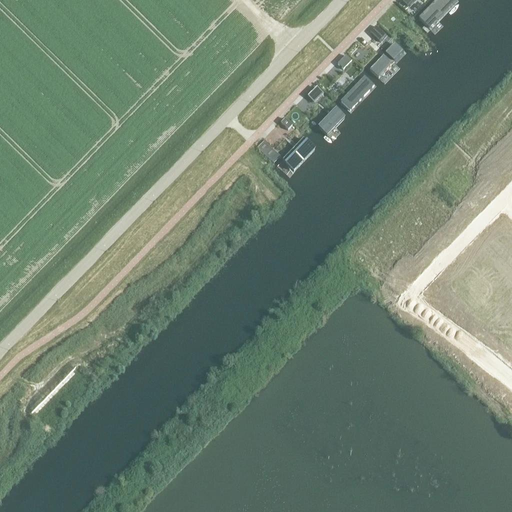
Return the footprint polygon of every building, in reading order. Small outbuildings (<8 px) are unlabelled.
[(415,0),(404,0),(402,3),(408,8),(416,0),(415,0)] [(463,0),(428,0),(410,19),(433,40),(468,4),(463,0)] [(376,29),(371,34),(379,42),(380,43),(385,37),(384,36),(376,29)] [(392,38),(362,69),(384,91),(414,59),(392,38)] [(351,62),(346,57),(337,66),(343,71),(351,62)] [(362,69),(331,101),(353,122),(384,91),(362,69)] [(315,89),(307,97),(314,104),(322,96),(315,89)] [(331,101),(301,133),(323,154),(353,122),(331,101)] [(285,120),(281,124),(288,131),(292,127),(285,120)] [(301,133),(270,164),(292,186),(323,154),(301,133)]
